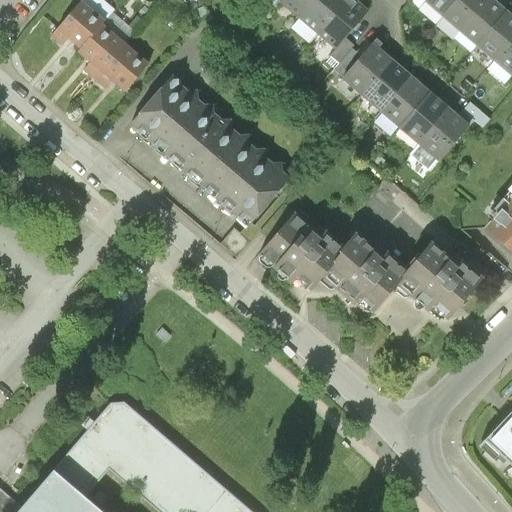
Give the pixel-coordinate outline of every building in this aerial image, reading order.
[(283,0),(282,2),(300,17),(314,0),(283,0)] [(345,0),(314,0),(300,17),(318,32),(345,0)] [(365,13),(350,0),(345,0),(318,32),(336,48),(345,37),(365,13)] [(419,11),(427,2),(428,0),(410,0),(409,2),(419,11)] [(428,0),(427,2),(444,17),(458,0),(428,0)] [(458,0),(444,17),(461,32),(488,0),(458,0)] [(488,0),(461,32),(478,47),(507,13),(491,0),(488,0)] [(70,40),(81,49),(101,26),(103,24),(81,6),(51,41),(62,49),(70,40)] [(478,47),(495,61),(511,41),(511,17),(507,13),(478,47)] [(85,75),(94,83),(125,47),(101,26),(81,49),(77,54),(92,66),(85,75)] [(244,41),(236,34),(229,43),(236,49),(244,41)] [(329,56),(339,65),(352,50),(355,46),(345,37),(336,48),(329,56)] [(511,41),(495,61),(511,75),(511,41)] [(147,66),(125,47),(94,83),(105,92),(113,82),(125,92),(147,66)] [(344,80),(363,96),(391,63),(372,47),(362,58),(344,80)] [(334,71),(344,80),(362,58),(352,50),(339,65),(334,71)] [(442,64),(429,53),(424,59),(437,70),(442,64)] [(363,96),(382,113),(410,80),(397,68),(391,63),(363,96)] [(382,113),(401,129),(429,96),(410,80),(382,113)] [(471,85),(465,80),(458,87),(465,93),(471,85)] [(131,128),(246,227),(250,223),(286,181),(171,81),(162,91),(158,88),(137,112),(141,116),(131,128)] [(401,129),(420,145),(448,112),(429,96),(401,129)] [(467,129),(448,112),(420,145),(439,162),(467,129)] [(511,251),(511,201),(487,230),(511,251)] [(311,290),(322,277),(341,254),(297,217),(262,258),(293,283),(297,279),(311,290)] [(220,244),(238,259),(261,232),(250,223),(246,227),(240,234),(233,229),(220,244)] [(375,313),(397,286),(406,275),(358,235),(341,254),(322,277),(356,305),(360,300),(375,313)] [(434,308),(449,320),(482,281),(465,266),(461,271),(431,245),(406,275),(397,286),(430,313),(434,308)] [(109,402),(52,468),(84,496),(109,468),(160,511),(250,511),(123,402),(109,402)] [(511,411),(485,440),(511,465),(511,411)] [(18,508),(14,511),(102,511),(84,496),(52,468),(18,508)] [(0,511),(14,511),(18,508),(0,492),(0,511)]
